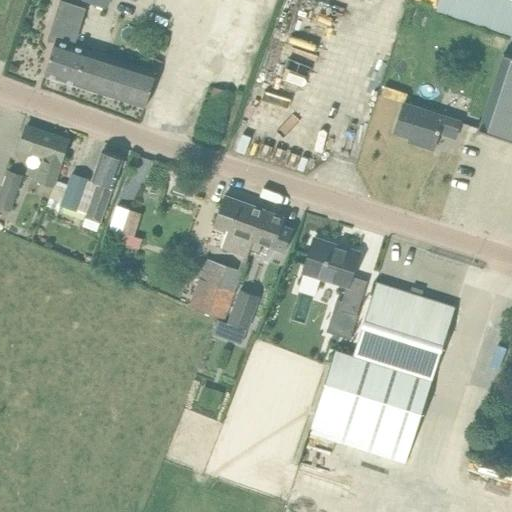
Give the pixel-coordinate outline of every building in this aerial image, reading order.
[(83,0),(105,8),(107,0),(83,0)] [(511,0),(441,0),(439,9),(511,33),(511,0)] [(55,41),(50,55),(44,74),(145,106),(156,73),(72,46),(84,8),(60,1),(48,39),(55,41)] [(493,98),(483,128),(511,138),(511,53),(507,52),(493,98)] [(210,86),(203,114),(198,133),(219,138),(231,91),(210,86)] [(467,125),(482,130),(483,128),(493,98),(477,93),(467,125)] [(404,103),(401,113),(395,132),(420,140),(419,144),(433,148),(438,131),(455,137),(460,121),(404,103)] [(26,125),(18,150),(44,159),(37,179),(53,184),(68,140),(26,125)] [(83,216),(100,222),(123,158),(102,151),(92,178),(97,180),(83,216)] [(0,193),(0,206),(7,209),(11,210),(23,175),(8,170),(0,193)] [(84,178),(69,172),(58,202),(74,208),(84,178)] [(224,195),(213,225),(227,230),(221,247),(247,257),(250,249),(253,240),(254,240),(265,209),(224,195)] [(253,240),(250,249),(259,253),(262,243),(285,252),(293,229),(282,225),(285,217),(265,209),(254,240),(253,240)] [(314,238),(303,272),(347,286),(340,310),(345,312),(337,336),(349,340),(357,316),(368,280),(351,275),(358,252),(314,238)] [(195,295),(191,306),(225,319),(231,301),(242,270),(209,259),(195,295)] [(373,336),(438,356),(455,306),(375,280),(365,311),(379,316),(373,336)] [(227,323),(248,330),(260,295),(239,288),(227,323)] [(309,432),(405,462),(431,381),(438,356),(373,336),(379,316),(365,311),(358,332),(353,348),(351,355),(335,350),(309,432)]
